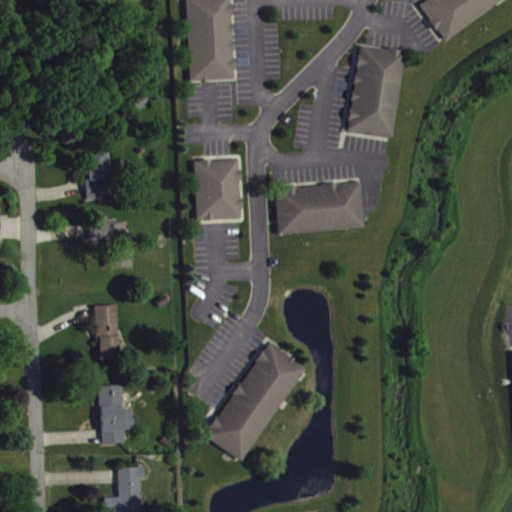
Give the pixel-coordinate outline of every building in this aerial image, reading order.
[(191,86),(236,84),(232,0),(194,0),(187,0),(191,86)] [(443,45),(509,0),(428,0),(418,7),(443,45)] [(393,142),(405,56),(359,50),(348,136),(393,142)] [(85,159),(87,205),(110,204),(108,158),(85,159)] [(195,165),(197,225),(242,223),(240,163),(195,165)] [(364,233),(361,187),(276,193),(279,238),(364,233)] [(92,244),(127,244),(126,223),(92,224),(92,244)] [(134,271),(133,254),(105,255),(106,272),(134,271)] [(99,365),(120,364),(118,310),(98,310),(99,365)] [(243,466),(306,372),(268,347),(205,441),(243,466)] [(126,448),(125,435),(136,434),(135,415),(124,415),(123,390),(100,391),(102,449),(126,448)] [(141,511),(140,482),(146,482),(146,472),(119,472),(120,501),(104,502),(104,511),(141,511)]
